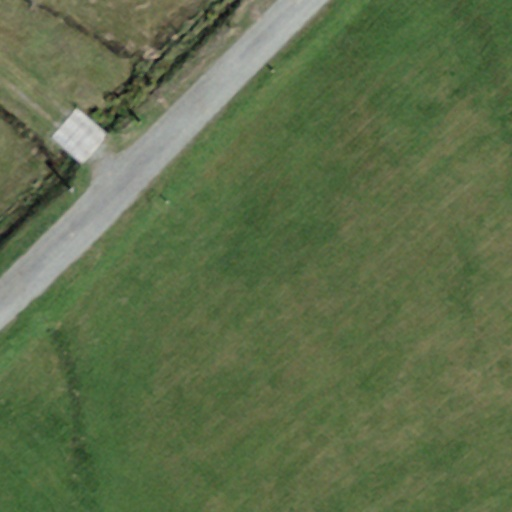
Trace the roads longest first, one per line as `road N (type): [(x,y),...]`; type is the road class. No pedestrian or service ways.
road 1 (track): [(119,189),(312,0)]
road 2 (track): [(0,308),(119,189)]
road 3 (track): [(119,189),(73,130),(0,72)]
